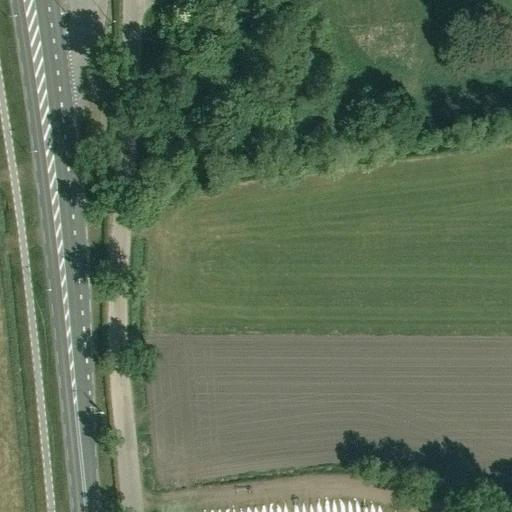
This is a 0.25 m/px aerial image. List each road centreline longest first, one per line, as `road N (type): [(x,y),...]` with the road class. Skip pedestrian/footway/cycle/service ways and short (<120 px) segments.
road 1 (primary): [(86,511),(27,0)]
road 2 (unclassified): [(132,511),(116,309),(131,0)]
